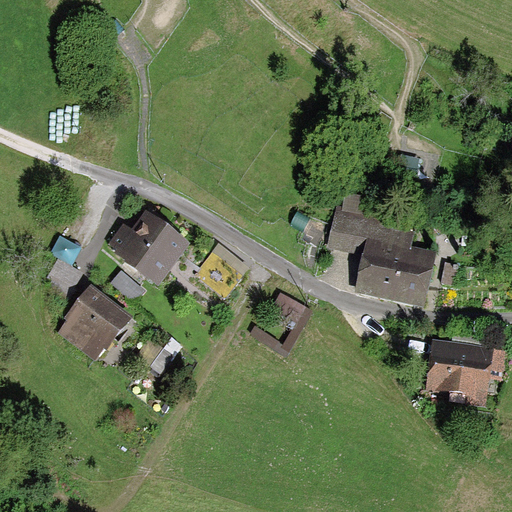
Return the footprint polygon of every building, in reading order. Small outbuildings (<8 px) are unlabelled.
[(352,291),(424,306),(436,250),(411,245),(415,225),(365,214),(369,195),(344,190),(341,202),(338,201),(327,249),(360,256),(352,291)] [(157,284),(190,242),(147,209),(132,228),(125,223),(108,245),(117,252),(116,253),(157,284)] [(220,246),(196,274),(224,297),(247,268),(220,246)] [(48,279),(74,295),(86,276),(59,260),(48,279)] [(123,271),(111,284),(134,304),(146,291),(123,271)] [(93,361),(129,316),(90,286),(65,318),(67,319),(57,332),(93,361)] [(297,356),(312,308),(282,299),(267,346),(297,356)] [(152,338),(136,358),(161,377),(184,347),(172,338),(164,348),(152,338)] [(486,402),(489,379),(502,380),(506,349),(433,339),(425,394),(486,402)]
